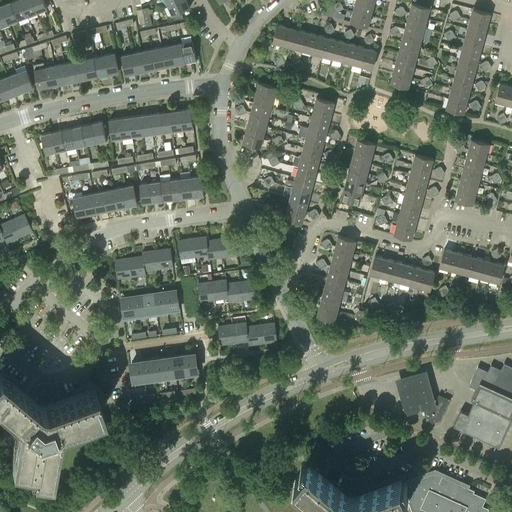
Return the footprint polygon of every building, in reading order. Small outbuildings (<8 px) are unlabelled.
[(18,19),(28,16),(21,0),(15,0),(11,2),(18,19)] [(32,0),(21,0),(28,16),(37,12),(32,0)] [(43,0),(32,0),(37,12),(47,8),(43,0)] [(190,7),(186,0),(179,0),(168,5),(172,15),(190,7)] [(353,11),(371,16),(374,6),(356,1),(353,11)] [(8,23),(18,19),(11,2),(2,5),(8,23)] [(332,5),(327,3),(325,6),(321,10),(324,14),(334,17),(336,11),(337,12),(340,10),(336,3),(332,5)] [(427,18),(430,8),(412,3),(409,13),(427,18)] [(2,5),(0,5),(0,26),(8,23),(2,5)] [(148,7),(137,10),(138,17),(150,15),(148,7)] [(400,16),(403,14),(398,7),(395,9),(398,15),(400,16)] [(470,19),(488,24),(490,14),(472,9),(470,19)] [(350,21),(368,26),(371,16),(353,11),(350,21)] [(454,20),(457,18),(453,11),(449,13),(452,19),(454,20)] [(427,18),(409,13),(407,23),(425,28),(427,18)] [(152,25),(150,15),(138,17),(141,27),(152,25)] [(467,29),(485,34),(488,24),(470,19),(467,29)] [(324,28),(326,31),(333,27),(331,23),(325,26),(324,28)] [(425,28),(407,23),(404,33),(422,38),(425,28)] [(273,41),(283,44),(288,26),(278,24),(273,41)] [(298,29),(288,26),(283,44),(293,47),(298,29)] [(395,35),(397,34),(393,27),(389,29),(393,35),(395,35)] [(344,34),(345,36),(353,32),(351,28),(344,32),(344,34)] [(298,29),(293,47),(303,50),(308,32),(298,29)] [(464,39),(482,43),(485,34),(467,29),(464,39)] [(449,40),(452,38),(447,31),(443,33),(447,39),(449,40)] [(317,34),(308,32),(303,50),(311,52),(311,54),(312,55),(317,34)] [(354,34),(353,32),(345,36),(348,40),(354,36),(354,34)] [(364,39),(365,41),(372,37),(370,33),(364,37),(364,39)] [(422,38),(404,33),(401,43),(419,47),(422,38)] [(317,34),(312,55),(313,55),(314,53),(323,55),(327,37),(317,34)] [(337,40),(327,37),(323,55),(331,57),(331,59),(332,60),(337,40)] [(460,48),(480,53),(482,43),(464,39),(462,47),(460,47),(460,48)] [(342,60),(347,42),(337,40),(332,60),(333,60),(334,58),(342,60)] [(192,41),(182,43),(185,62),(196,60),(192,41)] [(357,45),(347,42),(342,60),(351,62),(350,65),(352,65),(357,45)] [(175,64),(185,62),(182,43),(172,45),(175,64)] [(419,47),(401,43),(399,52),(417,57),(419,47)] [(166,66),(175,64),(172,45),(162,47),(166,66)] [(357,45),(352,65),(353,65),(353,63),(362,66),(367,48),(357,45)] [(156,68),(166,66),(162,47),(152,49),(156,68)] [(377,50),(367,48),(362,66),(372,68),(377,50)] [(459,58),(477,63),(480,53),(460,48),(459,49),(462,50),(459,58)] [(146,70),(156,68),(152,49),(142,51),(146,70)] [(136,72),(146,70),(142,51),(132,53),(136,72)] [(417,57),(399,52),(396,62),(414,67),(417,57)] [(115,53),(104,55),(108,74),(119,71),(115,53)] [(125,74),(136,72),(132,53),(122,55),(125,74)] [(274,60),(275,62),(283,58),(280,54),(274,58),(274,60)] [(98,76),(108,74),(104,55),(94,57),(98,76)] [(433,65),(437,63),(434,57),(432,56),(429,58),(433,65)] [(88,78),(98,76),(94,57),(84,59),(88,78)] [(454,68),(474,73),(477,63),(459,58),(457,67),(455,67),(454,68)] [(84,59),(74,61),(78,80),(88,78),(84,59)] [(488,69),(491,67),(488,61),(486,60),(483,62),(488,69)] [(68,82),(78,80),(74,61),(64,63),(68,82)] [(38,88),(48,86),(45,67),(44,62),(33,64),(38,88)] [(414,67),(396,62),(393,72),(411,77),(414,67)] [(58,84),(68,82),(64,63),(54,65),(58,84)] [(304,66),(302,63),(295,68),(297,71),(303,68),(304,66)] [(15,69),(17,72),(24,90),(33,86),(27,69),(26,69),(24,65),(15,69)] [(45,67),(48,86),(58,84),(54,65),(45,67)] [(454,78),(472,83),(474,73),(454,68),(454,69),(456,70),(454,78)] [(24,90),(17,72),(7,76),(14,94),(24,90)] [(409,87),(411,77),(393,72),(391,82),(409,87)] [(14,94),(7,76),(0,78),(0,86),(4,98),(14,94)] [(449,87),(469,93),(472,83),(454,78),(452,87),(449,86),(449,87)] [(481,80),(478,81),(482,88),(486,86),(483,80),(481,80)] [(259,81),(256,92),(274,96),(277,86),(259,81)] [(495,101),(505,104),(510,86),(500,83),(495,101)] [(246,94),(248,93),(244,86),(240,88),(243,94),(246,94)] [(449,98),(467,103),(469,93),(449,87),(449,89),(451,90),(449,98)] [(253,101),(271,106),(274,96),(256,92),(253,101)] [(317,97),(314,107),(332,112),(335,102),(317,97)] [(446,108),(464,113),(467,103),(449,98),(446,108)] [(475,99),(473,101),(477,108),(481,106),(478,100),(475,99)] [(298,108),(301,107),(297,100),(293,102),(296,108),(298,108)] [(250,111),(269,116),(271,106),(253,101),(250,111)] [(243,113),(239,105),(235,108),(238,114),(240,114),(243,113)] [(309,117),(329,122),(332,112),(314,107),(312,116),(309,115),(309,117)] [(190,108),(180,110),(182,129),(193,127),(190,108)] [(170,111),(172,130),(182,129),(180,110),(170,111)] [(170,111),(160,113),(162,131),(172,130),(170,111)] [(248,121),(268,127),(269,126),(266,125),(269,116),(250,111),(248,121)] [(162,131),(160,113),(150,114),(152,133),(162,131)] [(142,134),(152,133),(150,114),(140,115),(142,134)] [(132,135),(142,134),(140,115),(130,117),(132,135)] [(507,118),(505,116),(498,120),(500,124),(506,120),(507,118)] [(130,117),(120,118),(122,137),(132,135),(130,117)] [(329,122),(309,117),(308,118),(311,118),(308,127),(327,132),(329,122)] [(112,138),(122,137),(120,118),(109,119),(112,138)] [(92,123),(96,141),(107,139),(102,120),(92,123)] [(245,131),(263,136),(266,128),(268,128),(268,127),(248,121),(245,131)] [(82,125),(86,143),(96,141),(92,123),(82,125)] [(72,127),(76,146),(86,143),(82,125),(72,127)] [(62,130),(66,148),(76,146),(72,127),(62,130)] [(303,137),(324,142),(327,132),(308,127),(306,136),(304,135),(303,137)] [(337,138),(341,136),(337,130),(335,129),(333,131),(337,138)] [(52,132),(56,150),(66,148),(62,130),(52,132)] [(260,146),(263,136),(245,131),(242,141),(260,146)] [(56,150),(52,132),(42,134),(46,153),(56,150)] [(279,135),(276,137),(280,144),(284,142),(281,136),(279,135)] [(303,147),(321,152),(324,142),(303,137),(303,138),(305,139),(303,147)] [(358,139),(355,149),(373,154),(376,144),(358,139)] [(468,149),(486,154),(489,144),(471,139),(468,149)] [(459,152),(462,150),(458,143),(454,145),(457,151),(459,152)] [(321,152),(303,147),(301,155),(298,155),(298,156),(319,162),(321,152)] [(330,149),(327,150),(332,158),(336,155),(332,149),(330,149)] [(352,159),(370,164),(373,154),(355,149),(352,159)] [(486,154),(468,149),(466,159),(486,165),(486,163),(484,162),(486,154)] [(388,152),(385,153),(390,161),(393,159),(390,153),(388,152)] [(415,154),(413,165),(430,169),(433,159),(415,154)] [(319,162),(298,156),(298,158),(300,159),(298,167),(316,172),(319,162)] [(274,166),(276,164),(272,157),(268,159),(272,165),(274,166)] [(349,169),(368,174),(370,164),(352,159),(349,169)] [(486,165),(466,159),(463,169),(481,174),(483,165),(486,166),(486,165)] [(134,164),(135,170),(141,169),(148,168),(147,162),(134,164)] [(428,179),(430,169),(413,165),(410,173),(408,172),(408,174),(428,179)] [(441,175),(444,173),(445,173),(441,166),(439,166),(436,167),(441,175)] [(295,177),(313,182),(316,172),(298,167),(295,177)] [(347,178),(367,184),(367,183),(365,182),(368,174),(349,169),(347,178)] [(481,174),(463,169),(460,179),(478,184),(481,174)] [(382,172),(380,173),(384,180),(388,178),(384,172),(382,172)] [(496,172),(494,174),(498,181),(502,179),(498,173),(496,172)] [(382,182),(384,180),(380,173),(376,175),(380,181),(382,182)] [(425,189),(428,179),(408,174),(407,175),(410,176),(407,184),(425,189)] [(201,175),(191,177),(193,196),(204,194),(201,175)] [(268,185),(271,184),(267,176),(263,179),(266,185),(268,185)] [(183,197),(193,196),(191,177),(181,178),(183,197)] [(293,187),(311,192),(313,182),(295,177),(293,187)] [(171,179),(173,198),(183,197),(181,178),(171,179)] [(344,188),(362,193),(365,185),(366,186),(367,184),(347,178),(344,188)] [(163,200),(173,198),(171,179),(161,181),(163,200)] [(478,184),(460,179),(458,189),(476,194),(478,184)] [(153,201),(163,200),(161,181),(151,182),(153,201)] [(143,202),(153,201),(151,182),(140,183),(140,184),(142,202),(143,202)] [(335,191),(338,189),(333,182),(329,184),(333,190),(335,191)] [(134,184),(123,187),(127,205),(137,203),(137,202),(134,185),(134,184)] [(142,202),(140,184),(137,184),(134,185),(137,202),(142,202)] [(422,199),(425,189),(407,184),(405,192),(403,192),(402,194),(422,199)] [(434,186),(431,187),(435,194),(439,192),(436,186),(434,186)] [(113,189),(117,207),(127,205),(123,187),(113,189)] [(287,196),(308,202),(311,192),(293,187),(290,195),(288,195),(287,196)] [(359,204),(362,193),(344,188),(341,198),(359,204)] [(3,193),(5,198),(12,195),(15,194),(13,189),(10,190),(3,193)] [(117,207),(113,189),(103,191),(107,209),(117,207)] [(473,204),(476,194),(458,189),(455,199),(473,204)] [(103,191),(93,193),(97,211),(107,209),(103,191)] [(83,195),(87,213),(97,211),(93,193),(83,195)] [(420,209),(422,199),(402,194),(402,195),(404,195),(402,204),(420,209)] [(76,215),(87,213),(83,195),(73,197),(76,215)] [(287,207),(305,211),(308,202),(287,196),(287,197),(290,198),(287,207)] [(15,200),(8,203),(10,210),(18,207),(15,200)] [(417,219),(420,209),(402,204),(399,214),(417,219)] [(285,217),(302,222),(305,211),(287,207),(285,217)] [(314,208),(311,210),(316,217),(320,215),(316,209),(314,208)] [(11,219),(19,236),(31,230),(24,213),(11,219)] [(380,215),(384,223),(387,221),(387,220),(389,219),(386,214),(384,215),(384,214),(382,214),(380,215)] [(415,228),(417,219),(399,214),(397,224),(415,228)] [(381,224),(384,223),(380,215),(376,217),(379,223),(381,224)] [(0,228),(4,238),(6,242),(19,236),(11,219),(0,223),(0,228)] [(412,239),(415,228),(397,224),(394,234),(412,239)] [(207,236),(193,238),(195,256),(208,254),(209,254),(207,240),(207,236)] [(235,236),(220,238),(223,256),(237,254),(235,236)] [(335,246),(353,251),(356,241),(338,236),(335,246)] [(181,258),(195,256),(193,238),(178,240),(181,258)] [(209,258),(223,256),(220,238),(207,240),(209,254),(208,254),(209,258)] [(326,248),(329,247),(325,239),(321,242),(324,248),(326,248)] [(353,251),(335,246),(333,256),(353,261),(353,260),(351,259),(353,251)] [(171,247),(156,249),(159,268),(173,266),(171,247)] [(500,251),(498,248),(498,247),(491,251),(491,253),(493,256),(500,251)] [(145,270),(146,270),(159,268),(156,249),(142,251),(143,255),(145,270)] [(439,267),(450,270),(454,251),(444,249),(439,267)] [(464,254),(454,251),(450,270),(459,272),(464,254)] [(501,253),(500,251),(493,256),(495,259),(501,255),(501,253)] [(431,258),(428,254),(422,258),(422,260),(423,262),(431,258)] [(474,257),(464,254),(459,272),(469,275),(474,257)] [(129,257),(132,275),(146,273),(146,270),(145,270),(143,255),(129,257)] [(353,261),(333,256),(330,266),(348,271),(351,262),(353,263),(353,261)] [(370,274),(380,277),(385,259),(375,256),(370,274)] [(115,259),(118,277),(132,275),(129,257),(115,259)] [(484,259),(474,257),(469,275),(478,277),(477,280),(479,280),(484,259)] [(395,261),(385,259),(380,277),(390,279),(395,261)] [(494,262),(484,259),(479,280),(480,281),(481,278),(489,280),(494,262)] [(405,264),(395,261),(390,279),(400,282),(405,264)] [(504,265),(494,262),(489,280),(499,283),(504,265)] [(415,267),(405,264),(400,282),(408,284),(408,286),(409,287),(415,267)] [(348,271),(330,266),(327,276),(348,281),(348,279),(346,279),(348,271)] [(425,269),(415,267),(409,287),(411,287),(411,285),(420,287),(425,269)] [(435,272),(425,269),(420,287),(430,290),(435,272)] [(348,281),(327,276),(325,286),(343,291),(345,282),(347,282),(348,281)] [(214,299),(228,297),(226,283),(227,283),(226,279),(212,281),(214,299)] [(240,281),(243,299),(257,297),(254,279),(240,281)] [(314,279),(310,281),(314,287),(316,287),(318,286),(314,279)] [(214,299),(212,281),(208,281),(198,283),(200,301),(214,299)] [(228,297),(228,301),(243,299),(240,281),(227,283),(226,283),(228,297)] [(343,291),(325,286),(322,295),(342,301),(343,300),(341,299),(343,291)] [(448,288),(440,292),(442,296),(448,292),(449,290),(448,288)] [(174,290),(164,292),(167,309),(179,308),(178,299),(176,299),(174,290)] [(154,293),(157,315),(167,313),(167,309),(164,292),(154,293)] [(154,293),(143,295),(146,316),(157,315),(154,293)] [(143,295),(133,296),(135,314),(136,318),(146,316),(143,295)] [(342,301),(322,295),(319,305),(338,310),(340,302),(342,302),(342,301)] [(123,316),(135,314),(133,296),(123,297),(124,306),(121,307),(123,316)] [(378,302),(377,300),(369,304),(371,308),(378,304),(378,302)] [(338,310),(319,305),(316,316),(335,321),(338,310)] [(360,310),(357,312),(362,319),(366,317),(362,311),(360,310)] [(360,320),(362,319),(357,312),(354,314),(357,320),(360,320)] [(234,342),(248,340),(246,326),(247,326),(246,321),(232,323),(234,342)] [(274,322),(260,324),(263,342),(277,340),(274,322)] [(234,342),(232,323),(218,325),(220,344),(234,342)] [(248,340),(248,344),(263,342),(260,324),(247,326),(246,326),(248,340)] [(194,353),(183,354),(186,372),(196,370),(194,353)] [(183,354),(173,356),(175,373),(186,372),(183,354)] [(173,356),(163,357),(165,375),(175,373),(173,356)] [(163,357),(152,358),(155,376),(165,375),(163,357)] [(152,358),(142,360),(145,378),(155,376),(152,358)] [(134,379),(145,378),(142,360),(132,361),(134,379)] [(478,366),(469,385),(476,388),(471,399),(474,401),(468,413),(461,409),(454,425),(500,446),(511,419),(511,417),(511,413),(511,365),(504,362),(501,369),(491,364),(488,370),(478,366)] [(425,413),(424,411),(436,407),(440,398),(433,371),(401,380),(412,417),(425,413)] [(36,406),(0,375),(0,399),(13,411),(11,424),(18,430),(12,463),(31,466),(30,472),(47,475),(55,426),(57,424),(101,407),(95,389),(45,408),(36,406)] [(440,398),(436,407),(424,411),(425,413),(428,424),(441,420),(450,400),(449,401),(440,398)] [(370,511),(407,498),(408,498),(409,498),(403,482),(355,500),(345,498),(306,465),(295,478),(322,501),(320,504),(318,511),(370,511)] [(417,511),(424,499),(418,496),(426,477),(439,483),(442,475),(444,476),(445,475),(435,471),(403,482),(409,498),(408,498),(409,501),(408,501),(411,511),(417,511)] [(474,490),(472,489),(444,476),(442,475),(439,483),(426,477),(418,496),(424,499),(417,511),(426,511),(427,510),(430,511),(487,511),(489,508),(483,506),(486,498),(474,492),(474,490)]
